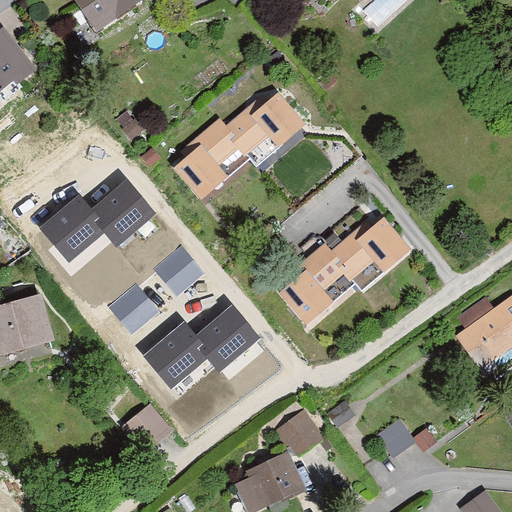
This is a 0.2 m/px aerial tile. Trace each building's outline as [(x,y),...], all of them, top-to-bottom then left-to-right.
[(148,0),(74,0),(97,34),(148,0)] [(4,27),(0,30),(0,92),(15,81),(18,85),(37,70),(4,27)] [(279,92),(268,102),(263,95),(256,101),(227,126),(220,118),(181,152),(186,158),(174,168),(202,200),(229,177),(249,159),(256,168),(279,148),(307,124),(279,92)] [(104,233),(117,247),(157,214),(128,179),(93,209),(80,194),(40,228),(69,263),(104,233)] [(301,274),(279,293),(307,325),(355,284),(362,292),(412,250),(385,217),(373,227),(367,221),(332,251),(325,243),(296,268),(301,274)] [(154,269),(177,297),(205,274),(181,246),(154,269)] [(109,307),(132,335),(160,312),(136,284),(109,307)] [(42,294),(0,304),(0,356),(55,341),(42,294)] [(486,298),(457,319),(465,329),(456,336),(481,371),(511,348),(511,295),(494,308),(486,298)] [(208,358),(220,373),(261,338),(233,305),(197,334),(186,321),(143,356),(171,389),(208,358)] [(328,414),(338,428),(356,415),(346,401),(328,414)] [(174,432),(151,404),(122,428),(145,456),(174,432)] [(305,409),(275,431),(294,458),(325,436),(305,409)] [(400,419),(376,436),(392,459),(417,442),(414,438),(400,419)] [(414,438),(417,442),(424,453),(438,443),(428,428),(414,438)] [(246,471),(249,478),(235,484),(247,511),(257,511),(306,490),(289,452),(246,471)] [(501,511),(488,491),(460,509),(462,511),(501,511)]
